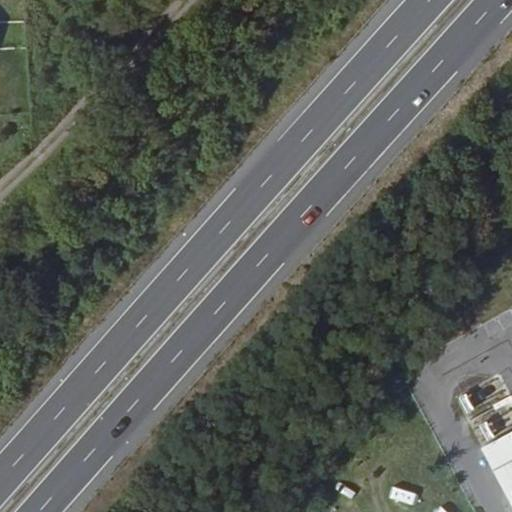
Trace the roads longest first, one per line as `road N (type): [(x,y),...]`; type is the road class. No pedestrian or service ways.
road 1 (trunk): [(40,511),(500,0)]
road 2 (trunk): [(431,0),(0,479)]
road 3 (track): [(189,0),(0,193)]
